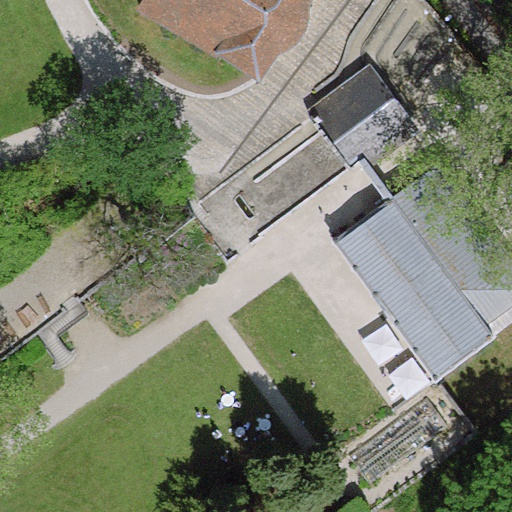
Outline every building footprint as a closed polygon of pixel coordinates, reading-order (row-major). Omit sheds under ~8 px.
[(306,5),(309,0),(147,0),(143,6),(176,28),(180,22),(191,4),(214,20),(233,32),(218,56),(256,82),(278,50),(294,40),(300,33),(303,27),(305,15),(306,5)] [(357,163),(362,160),(364,163),(413,128),(393,100),(373,72),(319,112),(313,117),(350,168),(357,163)] [(439,382),(494,339),(416,231),(461,197),(439,165),(392,199),(361,222),(336,240),(387,311),(439,382)] [(416,231),(494,339),(511,324),(511,268),(461,197),(416,231)] [(424,403),(349,456),(369,483),(444,430),(424,403)]
